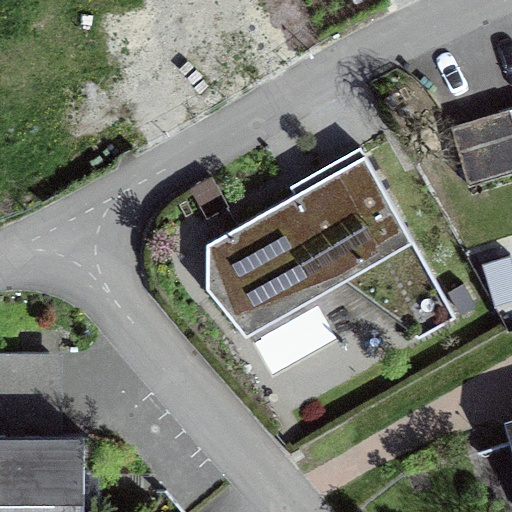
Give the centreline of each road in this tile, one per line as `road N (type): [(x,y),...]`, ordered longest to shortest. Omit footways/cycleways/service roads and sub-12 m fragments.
road 1 (residential): [(61,229),(362,53),(470,0)]
road 2 (residential): [(61,229),(290,511)]
